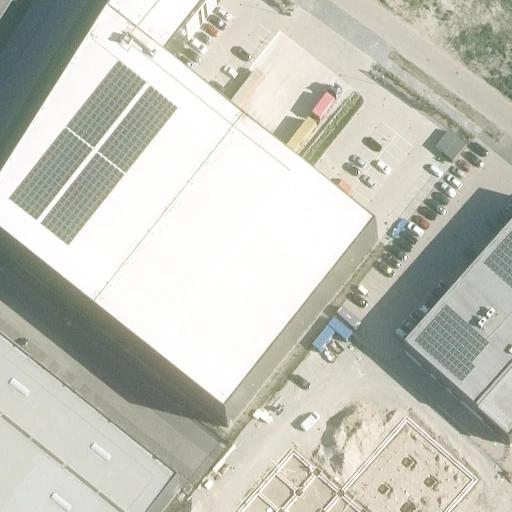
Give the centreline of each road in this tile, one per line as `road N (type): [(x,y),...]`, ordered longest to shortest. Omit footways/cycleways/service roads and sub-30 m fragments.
road 1 (unknown): [(506,119),(406,298),(400,339),(416,362),(511,438)]
road 2 (unclassified): [(343,0),(511,124)]
road 3 (unclassified): [(0,104),(66,0)]
